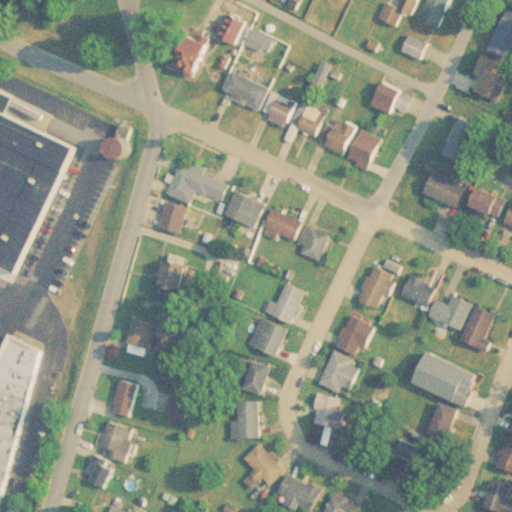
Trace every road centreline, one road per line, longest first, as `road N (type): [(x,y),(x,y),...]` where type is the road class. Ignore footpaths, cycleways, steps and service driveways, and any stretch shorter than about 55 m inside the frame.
road 1 (residential): [(48,511),(157,113)]
road 2 (residential): [(157,113),(373,214)]
road 3 (residential): [(373,214),(477,0)]
road 4 (residential): [(284,413),(290,378),(373,214)]
road 5 (residential): [(284,413),(306,450),(414,501),(453,502)]
road 6 (residential): [(0,37),(157,113)]
road 7 (residential): [(453,502),(511,348)]
road 8 (residential): [(373,214),(511,279)]
